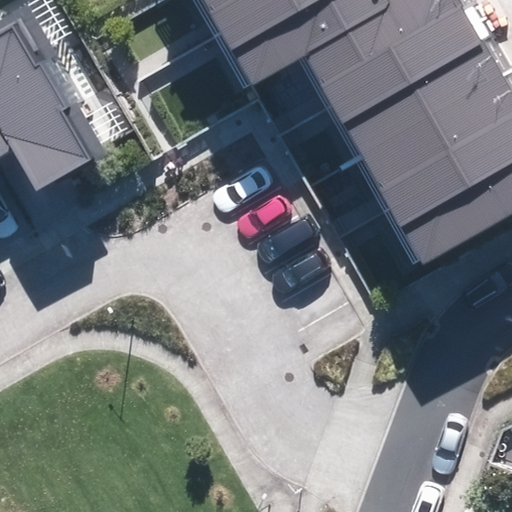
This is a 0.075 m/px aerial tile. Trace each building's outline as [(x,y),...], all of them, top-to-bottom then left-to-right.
[(0,40),(2,43),(0,44),(0,126),(13,150),(45,132),(69,173),(129,138),(48,0),(46,0),(0,26),(0,40)] [(217,0),(238,39),(305,4),(330,57),(438,0),(217,0)] [(511,72),(474,0),(438,0),(330,57),(388,169),(511,105),(511,72)] [(511,105),(388,169),(424,239),(511,194),(511,105)] [(0,214),(4,212),(0,205),(0,157),(13,150),(0,126),(0,214)]
